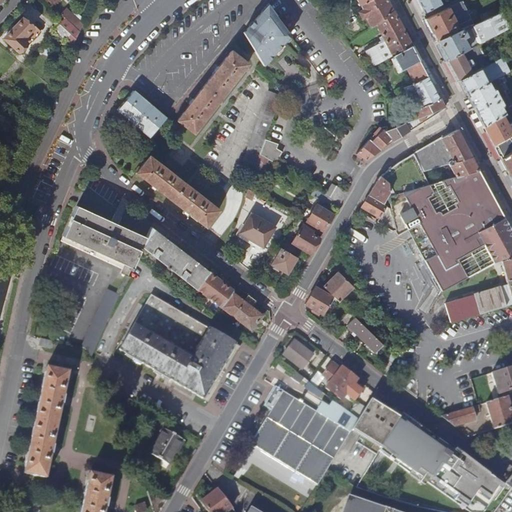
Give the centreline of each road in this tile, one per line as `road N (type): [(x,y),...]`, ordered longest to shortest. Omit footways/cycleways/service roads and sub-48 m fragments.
road 1 (residential): [(0,427),(47,219),(84,141)]
road 2 (residential): [(287,313),(481,457),(511,455)]
road 3 (residential): [(84,141),(103,171),(287,313)]
road 4 (residential): [(171,511),(287,313)]
road 5 (residential): [(287,313),(365,180),(401,150)]
road 6 (residential): [(84,141),(84,121),(115,61),(176,0)]
